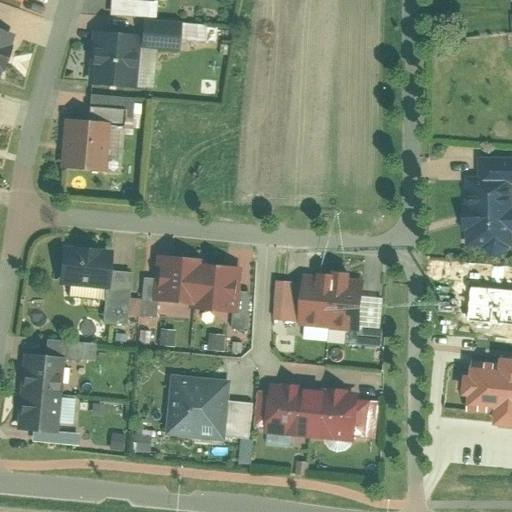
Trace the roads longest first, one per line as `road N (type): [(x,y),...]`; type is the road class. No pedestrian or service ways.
road 1 (residential): [(400,244),(21,208)]
road 2 (residential): [(0,485),(286,511)]
road 3 (unclassified): [(412,511),(412,262),(400,244)]
road 4 (residential): [(410,0),(408,222),(400,244)]
road 5 (residential): [(21,208),(29,142),(68,0)]
road 6 (residential): [(0,340),(21,208)]
